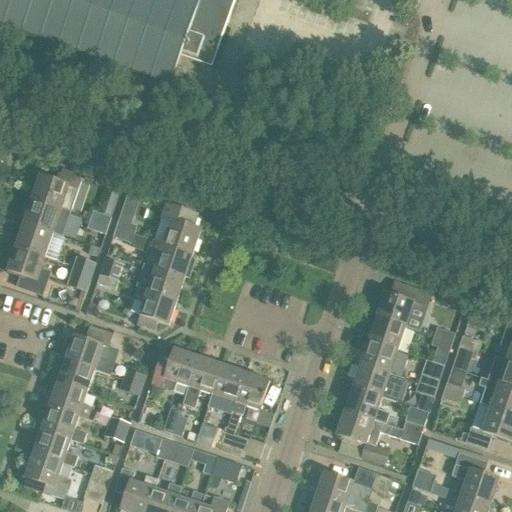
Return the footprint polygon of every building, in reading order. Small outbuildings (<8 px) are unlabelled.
[(0,0),(0,32),(169,90),(180,57),(200,0),(0,0)] [(200,0),(180,57),(212,68),(235,0),(200,0)] [(63,170),(61,175),(80,182),(82,177),(63,170)] [(41,177),(33,201),(72,214),(83,182),(80,182),(61,175),(58,174),(56,182),(41,177)] [(27,203),(22,215),(27,216),(25,224),(55,235),(63,237),(72,214),(33,201),(31,204),(27,203)] [(194,228),(198,215),(167,204),(163,217),(172,220),(164,244),(193,254),(201,230),(194,228)] [(91,221),(108,226),(111,218),(94,212),(91,221)] [(117,229),(135,234),(138,226),(120,220),(117,229)] [(108,226),(91,221),(88,229),(105,235),(108,226)] [(55,235),(25,224),(16,248),(46,258),(55,235)] [(135,234),(117,229),(114,238),(132,244),(135,234)] [(156,269),(185,278),(186,276),(189,277),(192,267),(189,267),(193,254),(164,244),(155,241),(150,253),(160,256),(156,269)] [(91,247),(89,255),(98,258),(100,250),(91,247)] [(42,270),(46,258),(16,248),(8,272),(21,276),(17,289),(42,298),(50,273),(42,270)] [(75,268),(93,274),(96,265),(78,259),(75,268)] [(101,277),(118,283),(124,266),(107,260),(101,277)] [(145,265),(141,276),(152,280),(148,293),(177,303),(185,278),(156,269),(145,265)] [(75,268),(68,287),(86,293),(93,274),(75,268)] [(118,283),(101,277),(98,285),(115,291),(118,283)] [(385,294),(384,297),(380,296),(376,308),(380,310),(376,319),(406,329),(413,308),(426,312),(432,295),(395,283),(391,296),(385,294)] [(155,331),(158,322),(169,325),(177,303),(148,293),(139,290),(136,299),(138,302),(144,304),(140,316),(141,316),(137,325),(155,331)] [(91,306),(87,316),(98,319),(101,309),(91,306)] [(369,342),(398,352),(406,329),(376,319),(369,342)] [(511,322),(509,321),(500,347),(511,350),(507,363),(511,364),(511,322)] [(69,339),(65,351),(69,352),(66,362),(95,372),(110,378),(119,353),(110,350),(114,337),(92,329),(88,341),(87,341),(75,337),(73,340),(69,339)] [(435,339),(453,345),(456,335),(438,329),(435,339)] [(481,344),(463,338),(460,347),(477,353),(481,344)] [(453,345),(435,339),(432,347),(450,353),(453,345)] [(361,366),(390,376),(398,352),(369,342),(361,366)] [(460,347),(457,355),(475,361),(477,353),(460,347)] [(153,384),(186,395),(199,358),(175,350),(172,356),(163,353),(153,384)] [(222,366),(199,358),(186,395),(182,405),(194,409),(200,392),(212,396),(222,366)] [(495,359),(488,383),(499,387),(511,391),(511,364),(507,363),(495,359)] [(95,372),(66,362),(57,385),(87,395),(95,372)] [(222,366),(212,396),(236,403),(246,374),(222,366)] [(390,376),(361,366),(353,389),(382,399),(397,404),(405,381),(390,376)] [(124,382),(142,388),(145,379),(127,373),(124,382)] [(234,436),(237,426),(238,426),(242,416),(243,417),(246,407),(260,412),(270,382),(246,374),(236,403),(233,413),(229,423),(226,433),(220,451),(245,459),(251,441),(234,436)] [(419,385),(437,391),(440,382),(421,376),(419,385)] [(511,391),(499,387),(488,383),(481,381),(478,388),(486,389),(480,405),(491,409),(511,416),(511,391)] [(142,388),(124,382),(121,391),(139,397),(142,388)] [(49,398),(53,399),(49,409),(79,419),(87,422),(91,410),(83,408),(87,395),(57,385),(57,386),(53,385),(49,398)] [(437,391),(419,385),(416,394),(434,400),(437,391)] [(444,394),(462,400),(465,391),(447,385),(444,394)] [(386,427),(390,415),(378,411),(382,399),(353,389),(345,413),(386,427)] [(462,400),(444,394),(441,403),(459,409),(462,400)] [(74,431),(79,419),(49,409),(41,433),(70,443),(83,447),(87,435),(74,431)] [(466,445),(488,452),(492,439),(507,444),(508,441),(511,442),(511,441),(511,416),(491,409),(483,432),(471,428),(469,436),(466,445)] [(172,435),(178,417),(176,417),(177,414),(172,413),(170,417),(169,416),(168,420),(169,420),(164,432),(172,435)] [(403,432),(386,427),(345,413),(337,436),(367,446),(362,459),(385,467),(390,454),(375,448),(380,434),(399,440),(418,447),(421,439),(403,432)] [(178,417),(172,435),(182,438),(188,421),(178,417)] [(108,429),(126,435),(129,426),(111,420),(108,429)] [(403,432),(421,439),(424,429),(406,423),(403,432)] [(126,435),(108,429),(105,438),(123,444),(126,435)] [(212,448),(220,451),(226,433),(217,430),(212,448)] [(70,443),(41,433),(32,456),(62,466),(74,470),(78,458),(66,454),(70,443)] [(146,448),(149,437),(135,433),(132,443),(146,448)] [(459,443),(466,445),(469,436),(462,433),(459,443)] [(210,438),(200,434),(197,443),(207,446),(210,438)] [(165,460),(171,443),(162,440),(156,458),(165,460)] [(171,443),(165,460),(174,463),(180,446),(171,443)] [(183,447),(179,460),(189,463),(193,450),(183,447)] [(448,447),(445,457),(458,461),(460,455),(461,452),(448,447)] [(488,464),(460,455),(458,461),(452,477),(466,482),(462,496),(490,506),(499,481),(484,476),(488,464)] [(25,478),(28,479),(25,487),(64,501),(70,482),(58,478),(62,466),(32,456),(25,478)] [(211,476),(217,458),(209,456),(203,473),(211,476)] [(217,458),(211,476),(212,476),(221,479),(236,484),(242,467),(217,458)] [(95,467),(92,476),(110,482),(113,473),(95,467)] [(125,497),(120,511),(123,511),(146,511),(154,490),(155,491),(158,482),(146,478),(143,487),(132,483),(135,474),(122,470),(115,493),(125,497)] [(437,477),(418,471),(415,481),(434,487),(437,477)] [(324,474),(315,499),(345,509),(353,511),(384,511),(378,510),(379,507),(369,504),(368,503),(372,491),(353,485),(324,474)] [(92,476),(84,500),(102,506),(110,482),(92,476)] [(434,487),(415,481),(412,489),(431,495),(434,487)] [(166,494),(155,491),(154,490),(146,511),(172,511),(178,498),(180,490),(169,486),(166,494)] [(434,487),(431,495),(449,501),(452,493),(434,487)] [(190,502),(178,498),(172,511),(198,511),(203,497),(193,494),(190,502)] [(410,505),(423,509),(426,500),(414,496),(410,505)] [(456,511),(488,511),(490,506),(462,496),(456,511)] [(224,511),(227,505),(203,497),(198,511),(224,511)] [(311,511),(343,511),(345,509),(315,499),(311,511)]
